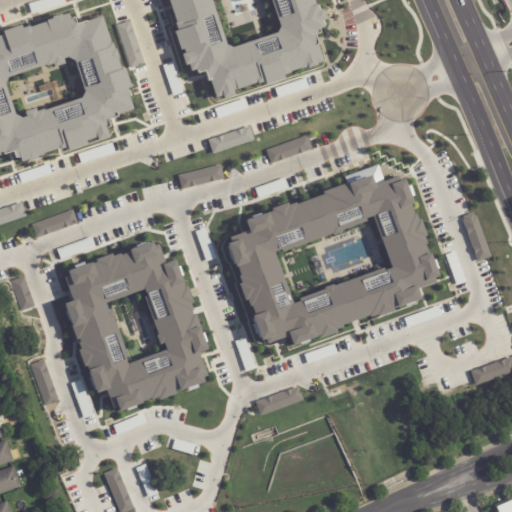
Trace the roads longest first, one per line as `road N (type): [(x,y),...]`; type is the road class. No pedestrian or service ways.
road 1 (secondary): [(459,78),(511,203)]
road 2 (secondary): [(511,117),(460,0)]
